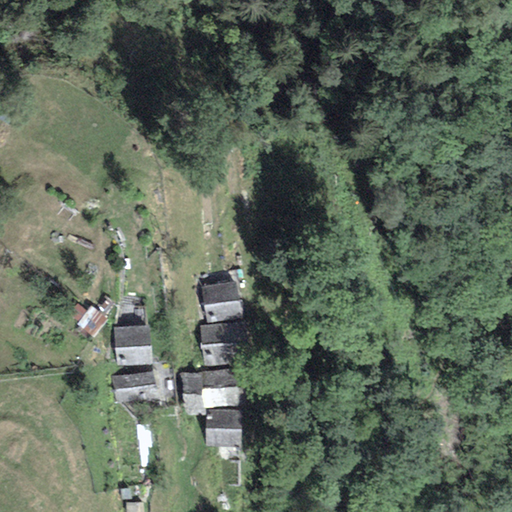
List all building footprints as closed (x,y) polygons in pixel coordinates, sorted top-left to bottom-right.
[(237,283),(201,288),(206,321),(242,316),(237,283)] [(113,303),(106,298),(97,310),(91,305),(77,324),(80,326),(76,331),(86,338),(88,334),(92,337),(105,319),(103,318),(113,303)] [(240,324),(202,328),(205,364),(244,361),(240,324)] [(149,327),(114,329),(116,364),(152,362),(149,327)] [(234,371),(183,376),(187,413),(203,412),(202,407),(237,403),(234,371)] [(153,373),(112,378),(115,402),(156,397),(153,373)] [(241,412),(208,411),(207,444),(240,445),(241,412)]
